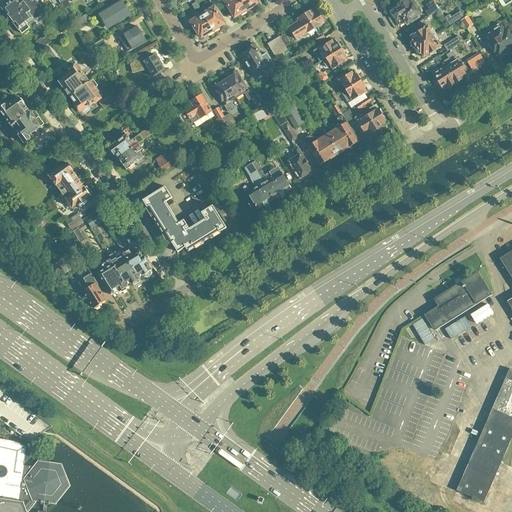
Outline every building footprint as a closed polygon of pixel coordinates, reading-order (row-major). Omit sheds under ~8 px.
[(11,20),(28,6),(32,3),(32,2),(30,0),(6,0),(9,3),(2,8),(8,16),(8,15),(11,20)] [(27,25),(40,15),(45,12),(35,0),(34,0),(32,2),(32,3),(28,6),(11,20),(14,24),(19,31),(19,30),(22,34),(30,28),(27,25)] [(110,18),(114,25),(130,15),(121,0),(98,14),(103,22),(110,18)] [(240,14),(246,11),(239,0),(224,0),(224,1),(234,17),(240,13),(240,14)] [(257,3),(255,0),(239,0),(246,11),(252,7),(251,6),(257,3)] [(420,13),(413,2),(410,4),(408,1),(406,0),(399,0),(399,1),(398,4),(399,6),(391,11),(400,25),(406,22),(407,24),(418,17),(416,15),(420,13)] [(438,9),(433,1),(427,4),(429,9),(426,11),(428,15),(438,9)] [(460,2),(456,5),(458,10),(462,16),(466,13),(460,2)] [(224,23),(214,7),(202,14),(213,31),(219,28),(218,27),(224,23)] [(327,26),(315,8),(312,10),(311,9),(310,10),(309,10),(306,11),(306,13),(304,13),(314,29),(318,35),(320,39),(324,37),(322,33),(323,29),(327,26)] [(298,19),(294,21),(295,23),(288,27),(295,39),(303,35),(314,29),(304,13),(303,14),(302,14),(299,16),(299,17),(297,18),(298,19)] [(91,22),(85,14),(73,22),(78,30),(91,22)] [(206,34),(207,35),(213,31),(202,14),(190,21),(198,34),(198,33),(201,37),(206,34)] [(473,24),(468,15),(462,19),(467,28),(473,24)] [(511,44),(511,38),(506,29),(504,31),(499,23),(493,27),(494,29),(485,35),(497,55),(500,54),(501,55),(507,51),(506,50),(509,48),(509,47),(511,44)] [(64,25),(58,29),(62,33),(67,29),(64,25)] [(433,28),(431,29),(428,25),(410,36),(413,40),(412,40),(412,41),(412,44),(413,46),(415,46),(416,47),(436,34),(433,28)] [(146,41),(137,26),(119,37),(128,52),(146,41)] [(56,39),(59,36),(55,30),(43,39),(47,45),(56,39)] [(427,55),(441,46),(439,42),(440,41),(436,34),(416,47),(420,54),(421,53),(422,54),(421,56),(426,57),(427,55)] [(447,51),(461,42),(457,36),(443,45),(447,51)] [(287,50),(279,37),(273,40),(281,53),(287,50)] [(319,47),(313,51),(320,62),(322,60),(326,58),(341,49),(341,48),(341,46),(339,43),(337,42),(337,41),(336,42),(334,38),(319,47)] [(95,55),(108,47),(103,39),(90,47),(95,55)] [(281,53),(273,40),(267,44),(275,57),(281,53)] [(274,66),(266,53),(261,56),(253,44),(247,47),(249,50),(241,55),(253,76),(263,70),(264,72),(274,66)] [(326,58),(322,60),(326,67),(330,65),(332,69),(347,60),(345,56),(346,56),(345,54),(345,53),(343,50),(341,49),(326,58)] [(464,71),(466,70),(461,61),(459,62),(452,52),(447,55),(449,58),(442,62),(445,66),(455,83),(463,79),(462,77),(466,74),(464,71)] [(164,70),(154,55),(144,61),(142,57),(130,64),(132,72),(133,72),(134,74),(145,71),(144,68),(147,67),(152,76),(152,77),(164,70)] [(293,57),(286,61),(290,69),(297,65),(293,57)] [(471,57),(466,60),(470,67),(476,64),(471,57)] [(89,82),(77,65),(70,70),(72,72),(67,75),(66,73),(64,73),(58,77),(58,79),(59,81),(59,82),(64,89),(64,93),(66,96),(70,97),(89,82)] [(455,83),(445,66),(439,70),(439,69),(436,68),(431,72),(435,77),(433,78),(439,87),(440,86),(442,89),(447,86),(448,88),(455,83)] [(361,80),(360,79),(360,77),(359,75),(357,74),(356,73),(355,73),(353,70),(346,75),(344,72),(337,77),(341,83),(337,86),(341,92),(361,80)] [(252,97),(236,71),(231,74),(232,76),(226,81),(235,96),(241,92),(242,94),(244,93),(248,100),(251,98),(259,109),(265,106),(257,94),(252,97)] [(321,74),(318,75),(322,82),(329,79),(327,75),(321,74)] [(90,107),(101,98),(97,93),(99,92),(95,88),(98,86),(93,79),(89,82),(70,97),(75,103),(74,104),(80,112),(81,111),(83,113),(84,114),(89,110),(90,108),(88,106),(88,105),(90,107)] [(348,103),(367,91),(364,88),(365,87),(364,86),(365,84),(363,82),(361,81),(361,80),(341,92),(348,103)] [(229,100),(235,96),(226,81),(219,85),(217,82),(212,85),(228,112),(235,108),(229,100)] [(12,84),(7,87),(12,95),(17,91),(12,84)] [(104,109),(114,101),(109,95),(99,102),(104,109)] [(211,112),(201,95),(186,103),(189,107),(184,110),(179,116),(183,123),(189,119),(192,123),(211,112)] [(362,106),(371,100),(369,96),(360,102),(362,106)] [(0,110),(11,125),(29,112),(24,105),(24,102),(21,99),(20,99),(18,98),(10,104),(8,102),(0,107),(0,110)] [(334,144),(339,153),(359,141),(348,124),(342,114),(336,105),(332,107),(337,114),(338,113),(340,116),(337,118),(341,126),(330,132),(336,142),(334,144)] [(228,123),(224,117),(218,107),(213,110),(219,120),(217,121),(221,128),(228,123)] [(387,122),(378,108),(374,110),(372,107),(365,111),(377,130),(378,129),(380,129),(382,128),(383,126),(384,125),(387,122)] [(280,111),(274,116),(280,126),(281,126),(287,122),(280,111)] [(353,121),(347,111),(342,114),(348,124),(353,121)] [(376,132),(376,130),(377,130),(365,111),(355,118),(357,121),(355,122),(362,135),(365,134),(366,136),(369,133),(370,134),(371,133),(373,133),(376,132)] [(28,136),(40,127),(40,126),(44,124),(38,117),(35,119),(29,112),(11,125),(24,142),(30,138),(28,136)] [(287,116),(295,129),(303,124),(295,112),(287,116)] [(236,124),(229,113),(224,117),(228,123),(230,127),(236,124)] [(297,138),(291,128),(287,122),(281,126),(291,142),(297,138)] [(119,158),(138,144),(151,134),(147,129),(131,140),(126,134),(126,135),(123,131),(116,137),(118,140),(109,147),(110,147),(108,149),(109,153),(113,156),(115,154),(119,158)] [(319,165),(339,153),(334,144),(336,142),(330,132),(316,141),(311,134),(305,138),(310,145),(308,147),(319,165)] [(276,156),(266,139),(261,142),(271,159),(276,156)] [(143,157),(139,151),(142,149),(138,144),(119,158),(121,162),(126,170),(136,163),(139,166),(145,161),(143,158),(143,157)] [(311,171),(299,151),(299,150),(297,147),(292,150),(296,155),(287,161),(298,179),(311,171)] [(164,153),(155,159),(163,171),(178,161),(173,153),(166,157),(164,153)] [(291,189),(277,167),(265,175),(255,161),(252,163),(274,199),(291,189)] [(78,179),(71,170),(72,170),(67,163),(57,170),(56,167),(55,167),(46,173),(56,186),(57,186),(61,192),(78,180),(78,179)] [(254,212),(274,199),(252,163),(244,168),(249,176),(250,180),(254,186),(256,185),(257,186),(247,192),(253,201),(248,204),(254,212)] [(90,195),(84,187),(83,188),(78,180),(61,192),(66,199),(72,208),(77,204),(79,207),(80,207),(86,203),(87,201),(85,198),(90,195)] [(188,251),(210,238),(226,227),(213,205),(201,212),(206,221),(191,231),(184,219),(176,224),(163,203),(172,197),(165,186),(142,200),(170,244),(172,243),(174,247),(173,254),(181,256),(183,249),(185,247),(188,251)] [(213,206),(221,215),(226,211),(216,198),(213,206)] [(51,199),(46,202),(52,210),(56,207),(51,199)] [(109,219),(105,213),(100,216),(104,222),(109,219)] [(97,214),(86,221),(89,226),(100,220),(97,214)] [(71,230),(84,223),(80,215),(67,223),(71,230)] [(73,231),(80,243),(85,239),(78,228),(73,231)] [(87,257),(82,249),(77,241),(72,243),(82,260),(87,257)] [(149,265),(143,257),(140,252),(139,252),(138,250),(132,249),(129,251),(124,254),(125,255),(139,277),(142,275),(143,276),(143,275),(145,277),(148,278),(151,275),(152,272),(151,271),(151,270),(148,265),(149,265)] [(511,252),(499,259),(511,284),(511,301),(508,304),(511,310),(510,311),(511,314),(511,252)] [(139,277),(125,255),(117,260),(115,256),(110,259),(110,260),(127,285),(130,283),(131,283),(132,283),(134,286),(141,282),(139,278),(139,277)] [(64,275),(73,267),(64,257),(54,265),(63,275),(64,275)] [(127,285),(110,260),(103,265),(105,269),(98,274),(111,295),(113,295),(114,294),(116,293),(116,292),(119,291),(122,292),(127,289),(127,286),(127,285)] [(434,330),(491,294),(477,273),(435,299),(439,306),(425,315),(434,330)] [(96,309),(100,306),(100,303),(106,299),(97,285),(98,285),(92,275),(84,279),(89,287),(83,291),(93,307),(96,309)] [(488,304),(471,315),(476,323),(493,313),(488,304)] [(465,316),(444,329),(451,339),(471,326),(465,316)] [(422,318),(412,324),(425,345),(435,339),(422,318)] [(511,384),(506,385),(503,391),(503,396),(498,409),(498,414),(508,418),(511,417),(511,384)] [(0,420),(30,441),(49,428),(52,427),(0,388),(0,420)] [(0,511),(28,511),(31,508),(34,504),(36,502),(42,502),(45,503),(48,503),(52,504),(56,504),(70,486),(62,463),(38,460),(33,466),(24,465),(26,446),(21,444),(18,443),(15,442),(13,441),(7,440),(4,439),(1,439),(0,438),(0,511)] [(464,496),(485,504),(500,462),(506,465),(511,452),(502,448),(497,462),(480,456),(481,454),(473,451),(458,493),(452,491),(450,497),(462,502),(464,496)]
